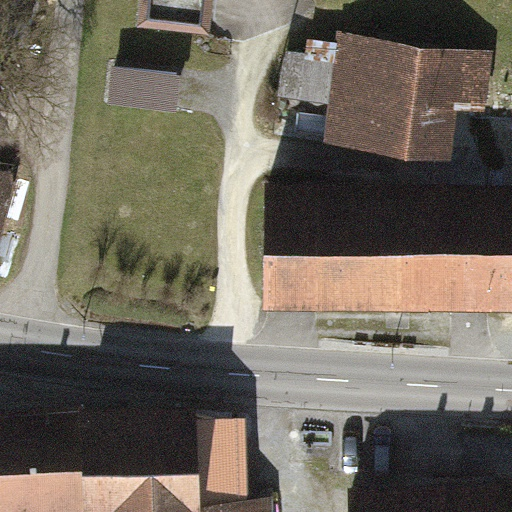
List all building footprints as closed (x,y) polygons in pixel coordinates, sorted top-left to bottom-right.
[(157,0),(155,19),(203,23),(205,0),(157,0)] [(342,35),(341,46),(333,109),(330,136),(450,150),(457,97),(489,101),(495,54),(342,35)] [(280,103),(333,109),(341,46),(310,42),(308,54),(287,51),(280,103)] [(115,65),(112,98),(179,106),(183,72),(115,65)] [(0,251),(23,165),(0,158),(0,251)] [(511,178),(267,173),(265,294),(511,299),(511,178)] [(204,392),(0,398),(0,510),(97,508),(97,511),(278,511),(278,495),(223,497),(221,440),(206,440),(204,392)] [(502,511),(501,465),(348,471),(349,511),(502,511)]
